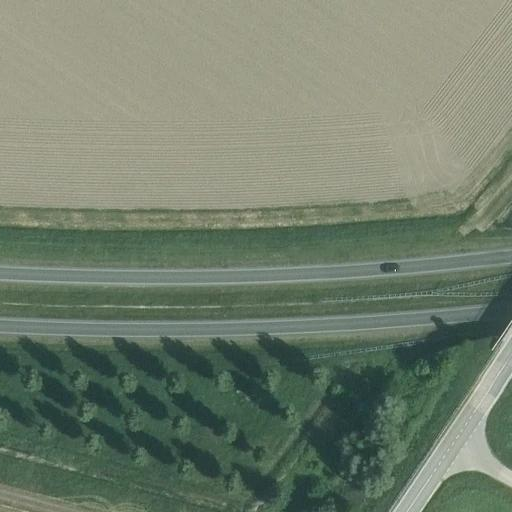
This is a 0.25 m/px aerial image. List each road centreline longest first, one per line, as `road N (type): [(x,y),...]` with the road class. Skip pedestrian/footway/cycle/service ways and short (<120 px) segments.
road 1 (trunk): [(511,257),(307,274),(0,273)]
road 2 (trunk): [(0,326),(312,326),(511,311)]
road 3 (unclassified): [(406,511),(511,354)]
